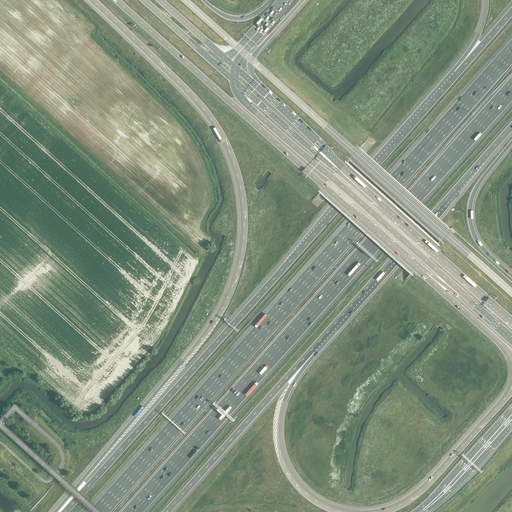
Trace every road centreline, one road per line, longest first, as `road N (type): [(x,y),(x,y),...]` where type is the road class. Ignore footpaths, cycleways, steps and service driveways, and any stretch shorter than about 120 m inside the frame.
road 1 (motorway): [(92,0),(211,118),(239,178),(244,240),(208,328),(57,511)]
road 2 (motorway): [(511,51),(97,511)]
road 3 (motorway): [(456,74),(64,511)]
road 4 (motorway): [(133,511),(511,88)]
road 5 (trunk): [(115,0),(423,275)]
road 6 (trunk): [(233,80),(247,104),(460,293)]
road 7 (motorway): [(320,340),(511,125)]
road 8 (motorway): [(166,511),(320,340)]
road 9 (motorway): [(349,511),(308,495),(279,445),(283,403),(320,340)]
road 10 (trunk): [(379,204),(233,80)]
road 11 (motorway): [(511,386),(418,492),(380,511)]
road 12 (trunk): [(511,321),(379,204)]
road 13 (trunk): [(379,204),(252,82)]
road 14 (motorway): [(511,276),(480,246),(469,214),(475,189),(511,142)]
road 15 (motorway): [(420,511),(511,416)]
road 16 (motorway): [(423,275),(511,359)]
